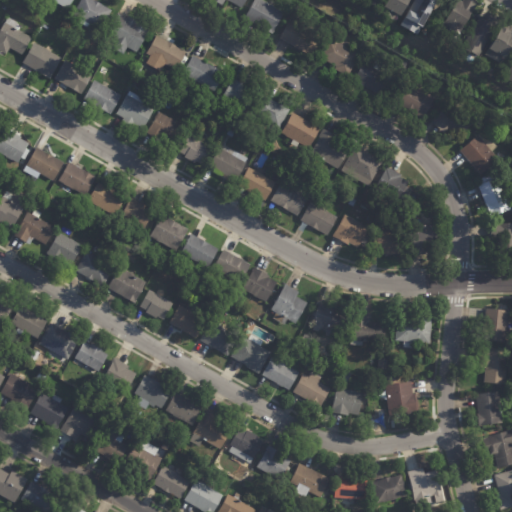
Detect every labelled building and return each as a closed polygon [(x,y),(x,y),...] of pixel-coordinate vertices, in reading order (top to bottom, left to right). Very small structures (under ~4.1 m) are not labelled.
[(73,0),(68,9),(52,0),(73,0)] [(94,0),(112,10),(101,29),(91,24),(88,28),(77,22),(80,17),(74,14),(81,0),(94,0)] [(220,4),(212,0),(246,0),(242,8),(226,0),(223,5),(220,4)] [(257,25),(245,18),(254,0),(262,0),(274,7),(284,13),(272,34),(257,25)] [(382,0),(378,8),(371,4),(372,0),(382,0)] [(412,0),(403,16),(399,14),(395,20),(382,13),(389,0),(412,0)] [(414,0),(436,0),(438,1),(424,27),(422,26),(418,34),(401,25),(414,0)] [(476,0),(481,2),(465,32),(459,29),(456,36),(442,29),(457,0),(460,0),(464,2),(464,0),(476,0)] [(291,17),(297,7),(303,10),(297,21),(291,17)] [(489,13),(500,18),(479,56),(463,47),(480,16),(485,19),(489,12),(489,13)] [(119,14),(128,19),(129,16),(138,21),(137,23),(149,30),(137,52),(128,47),(124,54),(110,46),(113,39),(106,35),(118,13),(119,14)] [(15,28),(32,38),(22,55),(10,48),(6,55),(0,51),(0,31),(5,23),(8,17),(18,23),(15,28)] [(290,44),(280,38),(290,20),(323,39),(313,57),(290,44)] [(501,64),(511,39),(511,34),(496,27),(483,56),(501,64)] [(157,36),(168,42),(168,41),(173,44),(178,46),(177,47),(187,52),(176,70),(166,64),(161,73),(146,65),(151,56),(146,54),(157,35),(157,36)] [(330,63),(319,57),(330,38),(360,55),(349,74),(330,63)] [(364,39),(371,43),(366,52),(359,48),(364,39)] [(45,48),(62,58),(50,79),(23,63),(34,43),(45,48)] [(194,56),(208,64),(208,63),(223,72),(225,73),(214,92),(183,74),(193,56),(194,56)] [(511,58),(503,84),(511,87),(511,58)] [(70,64),(92,75),(82,94),(55,79),(65,61),(70,64)] [(375,93),(354,81),(364,62),(387,75),(377,93),(375,93)] [(413,62),(446,83),(439,95),(405,75),(413,62)] [(138,63),(144,66),(140,74),(134,71),(138,63)] [(235,79),(248,87),(247,89),(256,94),(253,100),(256,101),(250,111),(247,109),(245,114),(221,100),(233,78),(235,79)] [(102,109),(84,99),(94,80),(121,95),(111,114),(102,109)] [(163,80),(172,85),(168,91),(159,86),(163,80)] [(409,111),(394,103),(405,81),(436,98),(425,119),(409,111)] [(140,97),(145,100),(143,104),(154,110),(143,129),(134,124),(132,127),(122,122),(124,118),(116,114),(129,91),(140,97)] [(263,95),(290,110),(280,129),(251,114),(262,94),(263,95)] [(439,130),(431,122),(449,103),(471,125),(459,137),(448,127),(442,133),(439,130)] [(157,137),(148,132),(159,112),(170,119),(171,118),(177,121),(176,122),(182,125),(179,131),(183,133),(178,141),(175,140),(172,145),(157,137)] [(294,113),(310,123),(311,121),(322,128),(310,149),(300,144),(297,148),(291,144),(293,140),(281,133),(293,113),(294,113)] [(0,141),(8,129),(22,137),(21,139),(29,144),(27,147),(31,149),(25,158),(22,156),(18,164),(0,153),(0,141)] [(327,130),(337,136),(333,142),(349,152),(339,169),(311,152),(325,129),(327,130)] [(469,160),(460,151),(477,134),(485,143),(490,139),(497,146),(492,151),(498,158),(480,175),(471,165),(472,164),(469,160)] [(196,139),(212,148),(203,165),(196,161),(195,163),(185,158),(186,156),(179,152),(188,135),(196,139)] [(224,145),(248,159),(246,162),(247,163),(234,185),(212,172),(214,169),(209,166),(220,148),(221,149),(224,145)] [(357,147),(373,156),(383,162),(370,186),(341,171),(355,146),(357,147)] [(37,148),(63,163),(53,181),(26,166),(37,148)] [(76,166),(96,178),(86,196),(59,181),(69,163),(76,166)] [(290,165),(297,169),(294,174),(287,170),(290,165)] [(389,167),(403,175),(401,178),(410,183),(399,202),(376,188),(388,167),(389,167)] [(254,171),(255,170),(265,176),(264,176),(276,183),(265,202),(238,187),(249,168),(254,171)] [(484,196),(480,186),(499,178),(511,206),(511,209),(494,218),(484,196)] [(285,179),(297,186),(295,191),(308,198),(299,216),(271,201),(281,182),(283,183),(285,179)] [(99,183),(127,198),(117,215),(89,200),(99,183)] [(0,222),(0,194),(3,197),(6,191),(14,195),(16,191),(29,198),(12,229),(0,222)] [(369,193),(375,196),(372,203),(366,200),(369,193)] [(134,200),(146,206),(145,209),(154,214),(145,229),(121,216),(131,198),(134,200)] [(338,218),(329,233),(302,218),(311,203),(316,206),(317,205),(326,210),(326,211),(338,218)] [(24,242),(14,236),(28,212),(32,215),(35,210),(41,213),(39,218),(55,228),(46,245),(33,238),(30,245),(24,242)] [(163,216),(188,230),(177,251),(150,237),(162,215),(163,216)] [(347,244),(334,237),(346,215),(358,222),(359,222),(363,224),(362,225),(369,229),(358,248),(351,244),(350,246),(347,244)] [(501,236),(500,224),(511,224),(511,255),(501,255),(501,236)] [(420,254),(410,254),(412,225),(437,226),(436,255),(420,254)] [(97,231),(124,246),(115,262),(88,247),(97,231)] [(391,256),(380,254),(380,252),(374,252),(376,232),(403,235),(401,255),(394,254),(394,256),(391,256)] [(56,259),(47,254),(59,233),(70,240),(71,239),(77,242),(76,243),(83,246),(71,267),(56,259)] [(192,234),(219,250),(209,268),(181,252),(192,234)] [(228,252),(239,258),(244,261),(251,265),(240,283),(234,279),(231,284),(227,281),(229,277),(214,268),(224,250),(228,252)] [(86,277),(76,271),(86,252),(114,267),(104,287),(86,277)] [(128,254),(136,258),(133,262),(126,258),(128,254)] [(129,273),(147,283),(135,304),(107,288),(119,267),(129,273)] [(174,267),(181,271),(179,276),(172,272),(174,267)] [(264,273),(270,277),(269,278),(278,283),(266,303),(243,288),(255,268),(264,273)] [(286,285),(299,292),(297,297),(308,303),(297,324),(287,319),(284,325),(274,319),(277,314),(272,311),(286,285)] [(145,310),(140,307),(149,290),(173,304),(164,321),(157,317),(156,319),(146,313),(146,311),(145,310)] [(0,294),(4,297),(1,301),(13,308),(1,329),(0,328),(0,294)] [(321,303),(338,309),(351,313),(343,335),(338,334),(336,339),(313,331),(315,326),(312,325),(320,303),(321,303)] [(21,307),(31,312),(32,312),(46,320),(45,320),(48,322),(38,340),(25,332),(22,337),(16,333),(18,329),(11,324),(21,306),(21,307)] [(182,331),(169,324),(180,306),(185,309),(186,308),(195,314),(207,321),(197,340),(182,331)] [(485,321),(486,309),(510,312),(509,323),(511,323),(511,331),(507,331),(506,343),(483,340),(485,321)] [(358,314),(370,315),(369,323),(386,325),(384,344),(363,341),(362,347),(352,345),(356,314),(358,314)] [(398,320),(417,321),(417,318),(433,320),(431,344),(417,343),(417,349),(403,348),(404,342),(396,341),(398,320)] [(209,346),(200,341),(211,321),(239,338),(228,357),(209,346)] [(52,324),(79,340),(68,361),(39,345),(50,323),(52,324)] [(272,350),(257,379),(246,373),(249,367),(233,358),(245,335),(272,350)] [(84,342),(91,345),(91,344),(103,351),(102,353),(108,356),(99,372),(75,359),(84,342)] [(509,355),(505,386),(484,383),(486,368),(480,367),(482,350),(509,353),(509,355)] [(35,351),(40,354),(34,364),(28,361),(35,351)] [(115,359),(130,367),(128,370),(137,374),(126,395),(102,381),(114,358),(115,359)] [(280,362),(281,363),(281,362),(286,365),(286,366),(299,373),(289,391),(262,376),(272,358),(280,362)] [(379,359),(389,361),(387,370),(378,369),(379,359)] [(11,398),(1,392),(14,369),(29,377),(26,383),(39,390),(30,408),(11,398)] [(345,371),(353,375),(348,385),(340,381),(345,371)] [(307,400),(294,392),(305,375),(310,378),(313,373),(322,378),(319,383),(331,390),(321,408),(307,400)] [(150,380),(152,380),(153,379),(163,386),(163,387),(172,392),(162,410),(155,406),(154,408),(149,405),(145,411),(135,405),(140,397),(135,394),(146,377),(150,380)] [(412,383),(413,394),(417,394),(420,414),(390,418),(385,386),(412,382),(412,383)] [(348,416),(332,413),(337,389),(350,391),(351,390),(357,392),(357,393),(364,394),(359,416),(350,414),(349,417),(348,416)] [(501,405),(503,424),(479,427),(478,414),(479,414),(477,395),(500,393),(501,405)] [(40,419),(30,414),(41,394),(52,400),(55,395),(62,400),(60,404),(68,409),(58,429),(40,419)] [(181,397),(187,400),(187,399),(199,406),(199,407),(203,409),(193,427),(178,418),(174,424),(169,421),(172,415),(166,411),(176,394),(181,397)] [(92,441),(78,433),(75,439),(61,432),(77,402),(105,417),(92,441)] [(207,411),(218,417),(215,424),(231,433),(221,451),(203,441),(199,447),(190,442),(193,435),(206,410),(207,411)] [(117,425),(108,419),(113,413),(121,418),(117,425)] [(111,449),(96,440),(106,424),(125,436),(121,443),(126,446),(121,455),(111,449)] [(263,444),(252,465),(229,452),(239,433),(245,436),(248,431),(258,437),(257,439),(264,442),(263,444)] [(511,465),(499,469),(496,455),(493,456),(492,450),(486,452),(482,439),(511,431),(511,465)] [(153,447),(158,450),(155,456),(162,459),(150,483),(123,468),(138,439),(153,447)] [(167,452),(162,449),(165,443),(170,446),(167,452)] [(270,448),(283,455),(282,457),(291,462),(288,467),(291,469),(287,475),(285,474),(281,481),(257,468),(268,449),(267,449),(268,446),(270,448)] [(221,458),(226,461),(223,467),(218,465),(221,458)] [(301,465),(331,480),(321,499),(309,493),(306,499),(295,494),(298,488),(291,484),(300,465),(301,465)] [(165,468),(177,474),(177,475),(190,482),(181,500),(169,493),(168,494),(161,490),(162,489),(153,484),(163,467),(165,468)] [(445,503),(437,505),(436,504),(417,508),(409,473),(423,469),(425,475),(438,471),(445,503)] [(0,470),(10,475),(12,472),(28,480),(15,504),(0,495),(0,470)] [(497,496),(500,495),(495,476),(511,471),(511,508),(501,511),(497,496)] [(396,500),(377,505),(371,484),(383,481),(383,480),(391,478),(391,479),(403,476),(408,497),(396,500)] [(354,500),(335,499),(337,478),(347,479),(347,478),(356,478),(356,479),(368,480),(367,501),(354,500)] [(203,511),(194,507),(184,501),(196,481),(201,484),(201,483),(213,490),(223,496),(214,511),(203,511)] [(32,483),(59,499),(51,511),(41,511),(36,509),(33,511),(31,511),(26,509),(29,505),(21,501),(31,483),(32,483)] [(219,511),(229,495),(234,498),(237,494),(242,496),(239,501),(257,511),(256,511),(219,511)]
